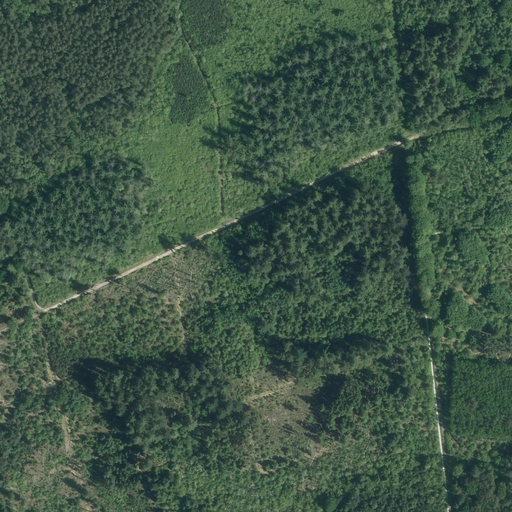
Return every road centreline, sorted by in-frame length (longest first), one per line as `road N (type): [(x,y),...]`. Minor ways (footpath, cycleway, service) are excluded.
road 1 (track): [(486,333),(431,331),(74,465)]
road 2 (track): [(39,313),(409,138)]
road 3 (track): [(409,138),(450,511)]
road 4 (track): [(178,0),(180,25),(218,95),(225,225)]
road 5 (track): [(85,511),(39,313)]
road 6 (track): [(394,0),(409,138)]
road 7 (track): [(39,313),(0,188)]
